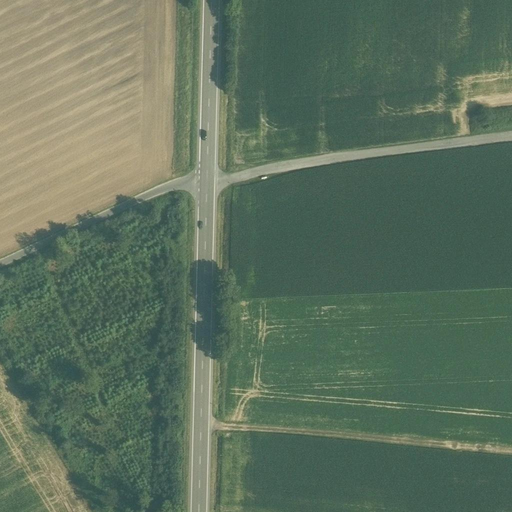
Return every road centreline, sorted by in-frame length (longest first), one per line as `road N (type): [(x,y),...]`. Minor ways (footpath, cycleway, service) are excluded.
road 1 (secondary): [(206,182),(197,511)]
road 2 (track): [(199,426),(511,452)]
road 3 (track): [(511,138),(206,182)]
road 4 (unclassified): [(206,182),(171,186),(0,267)]
road 5 (secondary): [(211,0),(206,182)]
